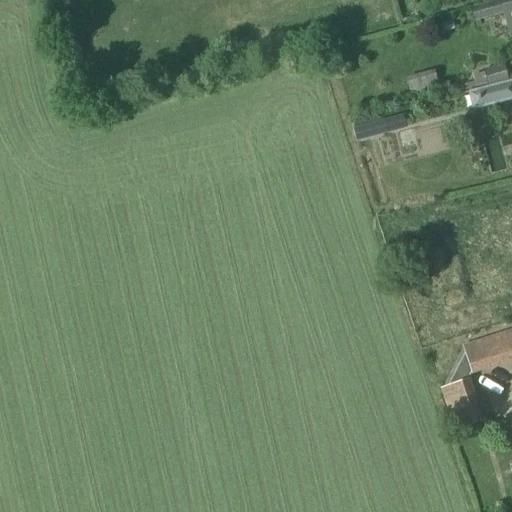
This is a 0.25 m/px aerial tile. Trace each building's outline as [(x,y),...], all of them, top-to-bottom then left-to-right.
[(503,14),(499,1),(477,8),(467,11),(470,23),(503,14)] [(506,67),(481,74),(485,88),(510,82),(506,67)] [(438,88),(434,71),(415,77),(419,93),(438,88)] [(485,88),(481,74),(472,76),(474,83),(464,86),(466,93),(468,92),(485,88)] [(485,88),(468,92),(473,110),(511,99),(511,80),(510,82),(485,88)] [(363,139),(390,131),(386,118),(359,127),(363,139)] [(511,333),(465,349),(472,371),(511,358),(511,333)] [(444,388),(456,429),(481,422),(469,380),(444,388)] [(511,407),(504,405),(501,414),(511,416),(511,407)] [(511,418),(501,417),(499,426),(511,428),(511,418)]
